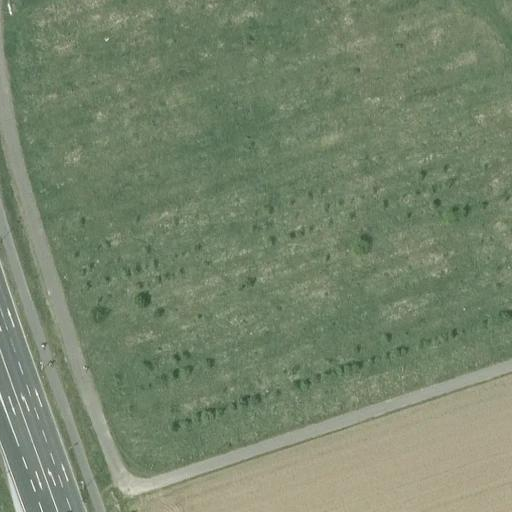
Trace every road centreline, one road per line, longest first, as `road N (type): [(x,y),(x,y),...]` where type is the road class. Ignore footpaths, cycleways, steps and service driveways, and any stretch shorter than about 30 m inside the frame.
road 1 (track): [(124,495),(16,175),(0,70)]
road 2 (track): [(124,495),(511,367)]
